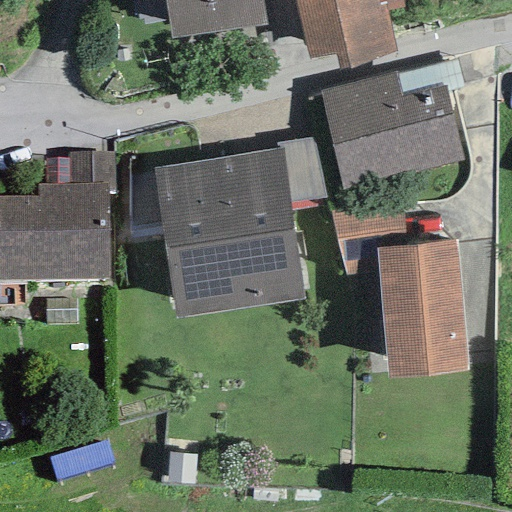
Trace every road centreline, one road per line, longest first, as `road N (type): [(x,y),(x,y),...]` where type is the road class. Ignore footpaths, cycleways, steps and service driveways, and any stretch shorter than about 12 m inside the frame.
road 1 (residential): [(296,86),(35,133)]
road 2 (residential): [(511,30),(296,86)]
road 3 (residential): [(35,133),(70,0)]
